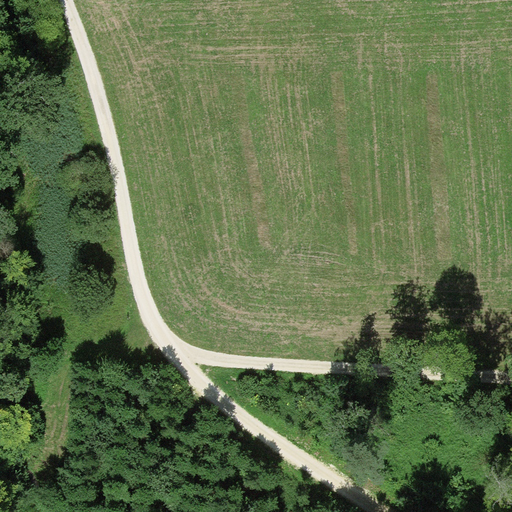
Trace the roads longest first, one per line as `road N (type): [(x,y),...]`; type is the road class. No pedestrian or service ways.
road 1 (track): [(511,374),(206,372),(168,356),(122,221),(105,122),(61,0)]
road 2 (track): [(168,356),(190,386),(285,455),(389,511)]
